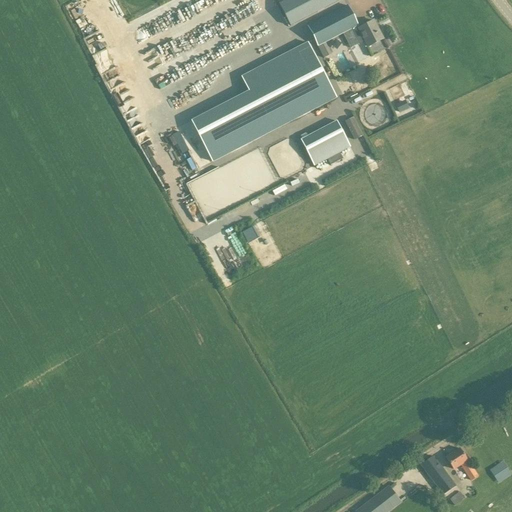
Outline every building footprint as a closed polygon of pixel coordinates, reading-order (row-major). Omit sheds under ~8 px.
[(276,0),(290,26),(340,0),(276,0)] [(347,5),(307,26),(317,46),(342,33),(350,48),(364,41),(367,48),(384,39),(373,20),(358,28),(347,5)] [(251,95),(193,124),(212,162),(335,98),(307,43),(241,77),(251,95)] [(167,73),(155,80),(157,85),(169,78),(167,73)] [(404,100),(395,105),(399,113),(408,108),(404,100)] [(353,118),(345,122),(354,140),(362,136),(353,118)] [(336,121),(300,140),(314,166),(350,147),(336,121)] [(188,151),(183,141),(177,145),(182,154),(188,151)] [(468,461),(467,461),(459,448),(445,457),(453,470),(460,466),(470,482),(478,476),(468,461)] [(433,456),(420,465),(443,495),(455,486),(433,456)] [(504,463),(494,470),(500,480),(510,473),(504,463)] [(388,511),(401,503),(388,486),(354,511),(388,511)] [(464,498),(459,492),(450,499),(455,506),(464,498)]
